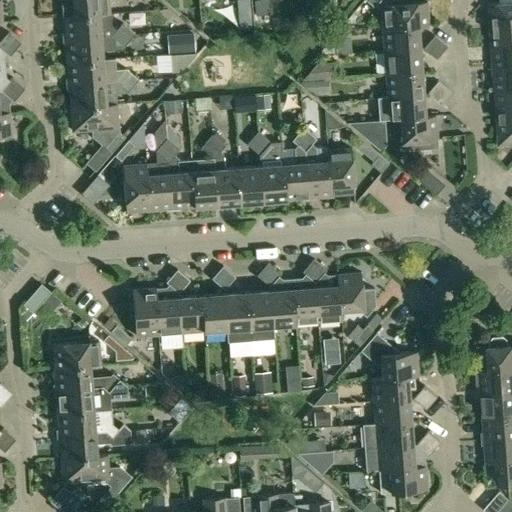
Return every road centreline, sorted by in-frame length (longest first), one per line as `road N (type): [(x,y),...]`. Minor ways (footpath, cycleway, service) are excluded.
road 1 (residential): [(50,248),(79,254),(415,227),(445,233)]
road 2 (residential): [(50,248),(8,300),(25,439),(23,506)]
road 3 (residential): [(449,494),(448,385),(439,368),(434,301),(474,252)]
road 4 (residential): [(445,233),(482,182),(479,126),(464,103),(457,0)]
road 5 (residential): [(30,0),(37,108),(50,121),(55,176),(16,228)]
